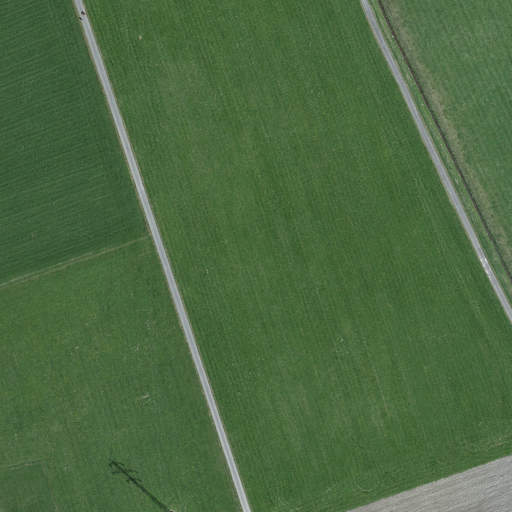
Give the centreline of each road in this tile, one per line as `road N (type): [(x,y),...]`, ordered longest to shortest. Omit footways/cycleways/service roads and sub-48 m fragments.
road 1 (unclassified): [(246,511),(77,0)]
road 2 (unclassified): [(364,0),(511,315)]
